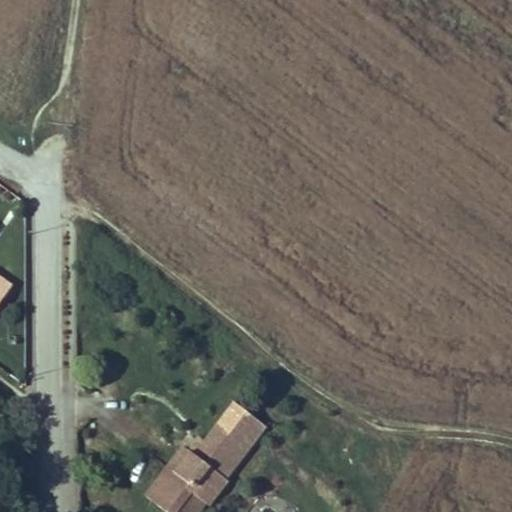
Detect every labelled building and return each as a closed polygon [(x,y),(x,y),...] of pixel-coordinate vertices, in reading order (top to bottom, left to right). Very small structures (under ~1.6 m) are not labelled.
[(179,511),(192,496),(205,505),(209,508),(228,482),(226,480),(216,474),(224,463),(228,465),(259,423),(234,404),(204,443),(195,456),(189,452),(184,448),(155,486),(163,493),(155,505),(164,511),(179,511)] [(226,480),(266,428),(259,423),(228,465),(224,463),(216,474),(226,480)] [(195,456),(204,443),(199,440),(189,452),(195,456)] [(163,493),(155,486),(146,498),(155,505),(163,493)] [(192,496),(179,511),(199,511),(205,505),(192,496)]
